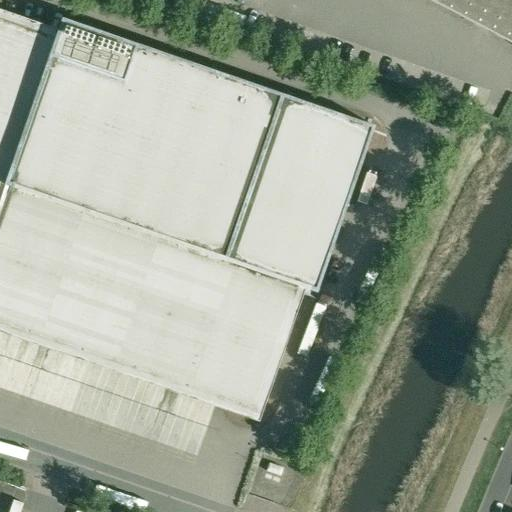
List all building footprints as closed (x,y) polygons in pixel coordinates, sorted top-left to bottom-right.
[(426,0),(451,13),(458,0),(426,0)] [(494,35),(511,0),(458,0),(451,13),(494,35)] [(511,0),(494,35),(511,44),(511,0)] [(0,312),(220,389),(216,400),(255,413),(298,287),(317,294),(375,127),(63,19),(56,38),(0,18),(0,312)] [(269,463),(266,472),(280,476),(283,468),(269,463)]
